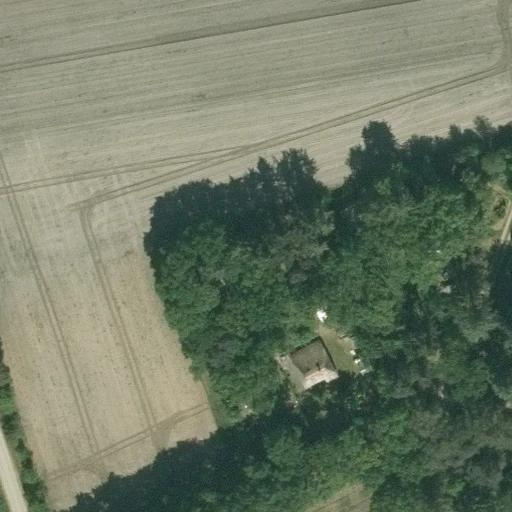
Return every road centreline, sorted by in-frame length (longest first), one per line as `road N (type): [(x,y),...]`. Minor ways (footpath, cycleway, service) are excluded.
road 1 (track): [(140,511),(436,355)]
road 2 (track): [(511,210),(473,310),(436,355),(448,511)]
